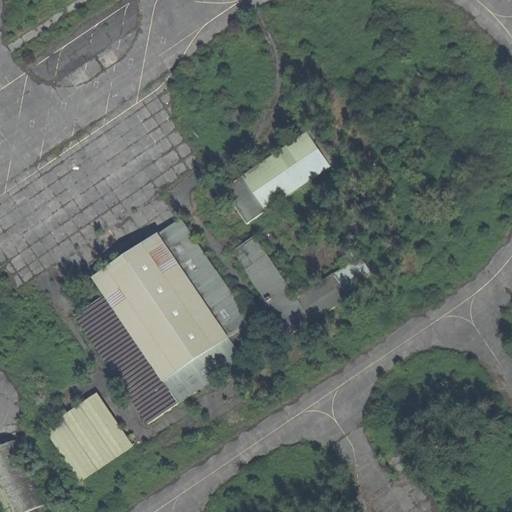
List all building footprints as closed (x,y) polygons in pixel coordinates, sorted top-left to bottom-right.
[(237,130),(249,123),(241,110),(229,117),(237,130)] [(316,129),(310,133),(334,168),(340,164),(316,129)] [(246,177),(270,212),(334,168),(310,133),(246,177)] [(270,212),(246,177),(226,190),(250,225),(270,212)] [(184,221),(162,236),(231,339),(254,324),(184,221)] [(162,236),(97,280),(108,295),(166,381),(231,339),(162,236)] [(258,237),(235,252),(273,310),(286,329),(290,336),(314,320),(299,299),(258,237)] [(363,257),(336,274),(348,292),(374,274),(363,257)] [(299,299),(314,320),(315,322),(352,298),(348,292),(336,274),(299,299)] [(166,381),(108,295),(76,317),(150,423),(181,404),(166,381)] [(286,329),(273,310),(260,319),(264,326),(241,342),(249,353),(286,329)] [(246,361),(231,339),(166,381),(181,404),(246,361)] [(135,446),(99,394),(47,429),(83,481),(135,446)] [(0,495),(7,511),(32,511),(49,504),(19,441),(0,449),(0,495)]
